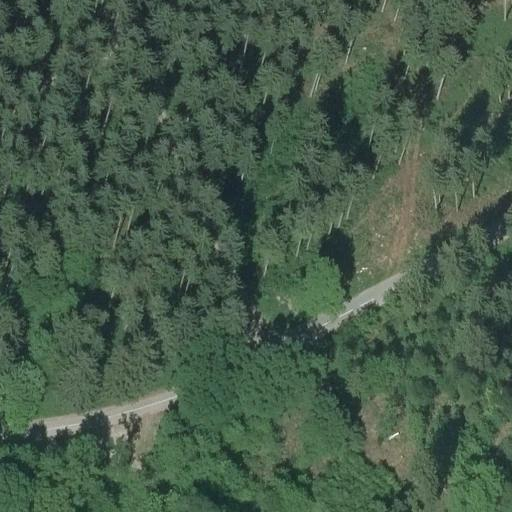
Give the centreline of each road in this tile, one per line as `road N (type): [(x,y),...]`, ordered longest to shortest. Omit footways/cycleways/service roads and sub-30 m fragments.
road 1 (track): [(511,232),(167,402),(114,420),(0,438)]
road 2 (track): [(100,0),(266,356)]
road 3 (unknown): [(170,0),(152,29),(124,50),(0,123)]
road 4 (track): [(114,420),(134,476),(199,511)]
